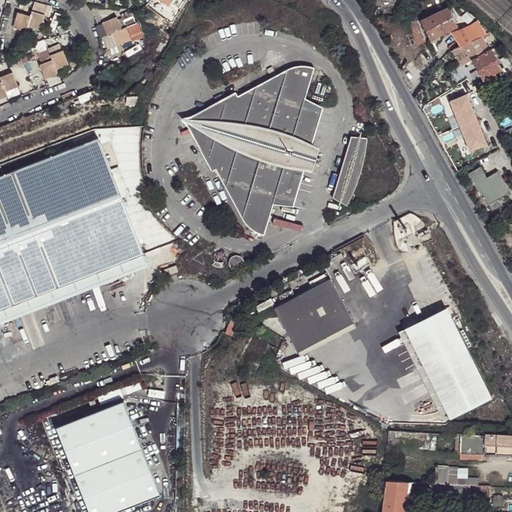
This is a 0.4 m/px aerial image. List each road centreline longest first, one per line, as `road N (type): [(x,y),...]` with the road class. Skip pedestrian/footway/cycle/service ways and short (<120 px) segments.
road 1 (secondary): [(454,193),(345,2)]
road 2 (secondary): [(345,2),(427,186)]
road 3 (secondary): [(427,186),(511,324)]
